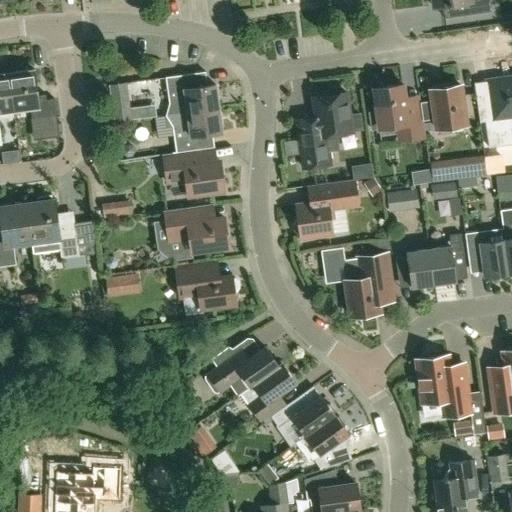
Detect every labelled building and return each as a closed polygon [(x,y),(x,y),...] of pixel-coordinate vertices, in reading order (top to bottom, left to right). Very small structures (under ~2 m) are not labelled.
[(430,0),(431,6),(462,2),(464,15),(490,11),(488,0),(430,0)] [(8,73),(13,111),(30,108),(32,118),(39,117),(42,138),(59,136),(54,99),(38,101),(34,70),(8,73)] [(0,144),(1,144),(0,135),(0,112),(13,111),(8,73),(0,74),(0,144)] [(214,84),(207,85),(189,88),(187,75),(164,78),(168,104),(165,116),(168,116),(217,109),(214,84)] [(511,79),(475,84),(480,124),(486,123),(489,148),(511,144),(511,143),(509,120),(511,120),(511,79)] [(124,84),(107,86),(112,124),(129,121),(129,120),(127,108),(124,84)] [(398,142),(425,138),(419,94),(405,96),(403,85),(373,89),(376,111),(368,112),(370,130),(396,127),(398,142)] [(431,89),(433,101),(421,103),(423,120),(435,119),(436,129),(465,125),(460,86),(431,89)] [(345,94),(341,94),(340,91),(337,89),(329,90),(327,93),(327,96),(313,98),(316,118),(296,121),(303,169),(329,165),(327,151),(337,150),(334,135),(351,133),(350,131),(360,130),(358,115),(348,117),(345,94)] [(196,151),(194,136),(220,133),(217,109),(168,116),(165,116),(171,127),(174,154),(196,151)] [(296,138),(283,140),(285,154),(298,153),(296,138)] [(124,145),(121,150),(123,154),(127,157),(132,156),(135,151),(133,147),(128,144),(124,145)] [(196,151),(174,154),(162,156),(166,183),(186,180),(188,196),(223,191),(219,162),(198,165),(196,151)] [(485,158),(487,174),(502,172),(501,156),(485,158)] [(449,180),(447,159),(430,161),(432,182),(449,180)] [(351,177),(372,175),(370,162),(350,164),(351,177)] [(511,172),(494,175),(496,191),(511,188),(511,172)] [(476,177),(457,179),(459,188),(477,186),(476,177)] [(373,178),(364,185),(373,198),(383,192),(373,178)] [(456,181),(433,184),(434,199),(458,196),(456,181)] [(295,221),(293,225),(293,230),(296,233),(299,233),(300,238),(331,234),(348,231),(345,208),(357,207),(354,185),(323,189),(308,192),(310,205),(295,207),(297,220),(295,221)] [(388,212),(419,207),(415,188),(385,194),(388,212)] [(38,203),(26,204),(31,242),(33,253),(59,249),(61,258),(78,256),(97,253),(96,244),(76,246),(74,225),(57,227),(54,201),(51,201),(51,196),(37,198),(38,203)] [(130,213),(130,200),(100,202),(101,215),(130,213)] [(26,204),(0,207),(0,220),(2,234),(0,234),(0,266),(15,265),(12,244),(31,242),(26,204)] [(223,218),(216,219),(214,206),(164,212),(168,243),(189,240),(190,252),(226,247),(223,218)] [(511,209),(499,211),(502,230),(503,241),(508,274),(511,273),(511,209)] [(485,278),(508,274),(503,241),(502,230),(464,235),(467,257),(482,255),(485,278)] [(447,236),(448,247),(428,250),(433,286),(455,283),(453,275),(464,273),(459,235),(447,236)] [(428,250),(404,253),(405,258),(393,260),(397,284),(409,282),(410,289),(433,286),(428,250)] [(349,317),(378,313),(377,303),(393,301),(386,255),(357,259),(357,260),(343,262),(346,281),(344,282),(349,317)] [(105,260),(105,265),(109,268),(114,268),(117,264),(117,259),(114,256),(108,256),(105,260)] [(221,279),(219,265),(175,271),(179,298),(182,298),(185,316),(201,313),(201,309),(234,305),(233,293),(236,292),(238,289),(237,282),(234,280),(231,280),(231,277),(221,279)] [(108,297),(121,295),(118,276),(105,278),(108,297)] [(243,363),(236,353),(207,375),(220,393),(230,387),(237,397),(250,388),(254,385),(279,368),(265,348),(243,363)] [(511,350),(501,352),(502,364),(487,366),(494,414),(511,411),(511,350)] [(446,357),(416,361),(422,404),(440,401),(441,410),(442,417),(470,413),(468,400),(465,383),(462,362),(447,364),(446,357)] [(244,408),(248,405),(260,422),(286,404),(279,395),(295,384),(282,366),(279,368),(254,385),(250,388),(237,397),(238,398),(237,398),(244,408)] [(479,410),(478,391),(470,391),(471,411),(479,410)] [(307,392),(270,418),(277,427),(278,426),(293,446),(306,437),(305,437),(334,417),(334,416),(334,412),(330,406),(326,405),(321,398),(314,402),(307,392)] [(305,437),(306,437),(316,452),(310,456),(320,471),(344,462),(342,452),(344,451),(342,443),(340,441),(348,436),(343,429),(343,425),(339,418),(335,418),(334,417),(305,437)] [(471,420),(453,422),(455,434),(473,432),(473,433),(485,432),(483,417),(470,418),(471,420)] [(487,427),(488,438),(503,436),(502,425),(487,427)] [(186,444),(189,448),(190,449),(194,447),(195,446),(209,437),(201,426),(183,439),(186,444)] [(504,454),(485,457),(487,467),(506,464),(504,454)] [(450,470),(443,481),(433,482),(436,511),(465,511),(464,501),(465,496),(476,495),(471,462),(450,465),(450,470)] [(57,471),(56,486),(55,511),(94,511),(96,473),(57,471)] [(328,473),(305,479),(308,500),(309,499),(311,511),(337,511),(356,510),(355,509),(360,508),(356,484),(339,486),(332,487),(328,473)] [(288,511),(284,483),(268,486),(271,506),(260,508),(260,511),(288,511)] [(20,494),(19,511),(39,511),(40,495),(20,494)]
